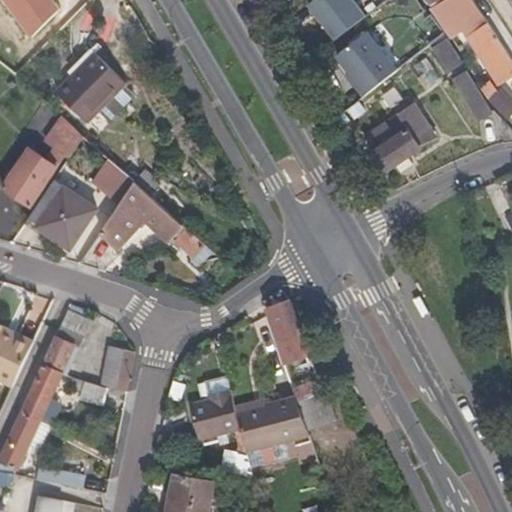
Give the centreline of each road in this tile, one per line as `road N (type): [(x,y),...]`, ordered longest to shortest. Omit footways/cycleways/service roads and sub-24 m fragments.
road 1 (secondary): [(499,511),(351,234)]
road 2 (secondary): [(315,254),(461,511)]
road 3 (secondary): [(169,0),(315,254)]
road 4 (secondary): [(351,234),(216,0)]
road 5 (residential): [(124,511),(158,325)]
road 6 (residential): [(351,234),(493,158),(511,156)]
road 7 (residential): [(315,254),(212,319),(158,325)]
road 8 (residential): [(158,325),(128,301),(0,259)]
